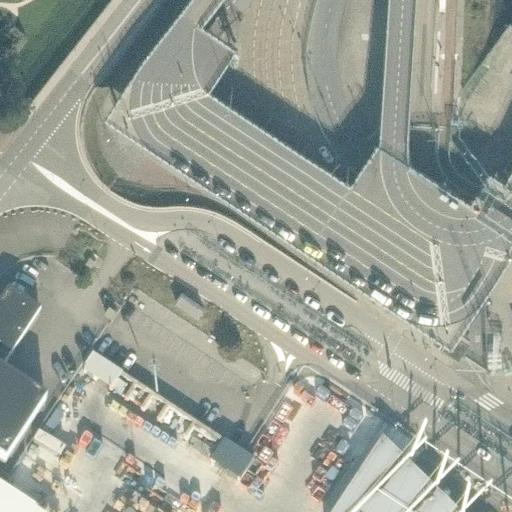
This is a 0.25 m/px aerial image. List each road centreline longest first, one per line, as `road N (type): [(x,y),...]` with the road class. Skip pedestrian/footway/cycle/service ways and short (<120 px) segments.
road 1 (unclassified): [(431,365),(219,223),(145,219),(92,203)]
road 2 (unclassified): [(92,203),(106,225),(398,416)]
road 3 (tertiary): [(140,0),(19,153)]
road 4 (primary): [(357,149),(336,115),(323,64),(332,0)]
road 5 (primary): [(392,152),(402,0)]
road 6 (unclassified): [(398,416),(511,491)]
